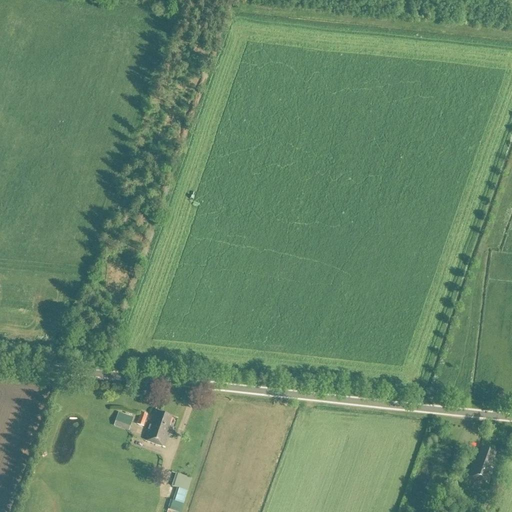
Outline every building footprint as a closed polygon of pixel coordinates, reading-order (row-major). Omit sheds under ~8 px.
[(133,419),(118,413),(113,427),(128,432),(133,419)] [(154,418),(153,424),(151,423),(144,441),(164,448),(168,437),(166,437),(168,429),(172,418),(157,413),(156,414),(155,414),(153,418),(154,418)] [(147,416),(141,414),(137,425),(143,427),(147,416)] [(463,450),(457,448),(451,467),(457,469),(463,450)] [(492,465),(496,454),(481,449),(477,459),(475,458),(467,477),(488,485),(495,466),(492,465)] [(187,492),(177,489),(173,502),(183,505),(187,492)]
